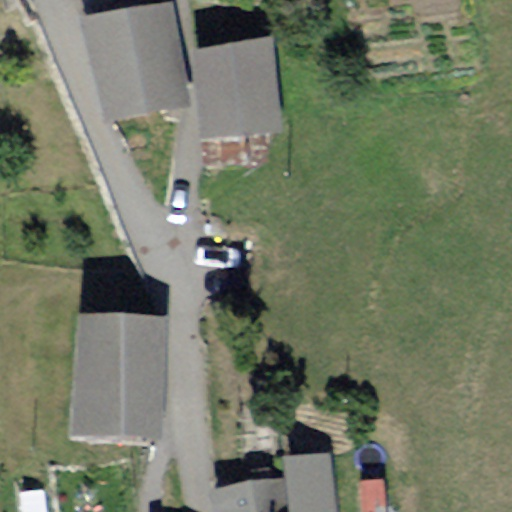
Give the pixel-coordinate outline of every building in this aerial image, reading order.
[(118,0),(83,0),(86,9),(118,0)] [(177,101),(167,7),(81,14),(110,113),(177,101)] [(278,127),(269,41),(194,49),(203,135),(278,127)] [(156,326),(77,323),(72,441),(152,444),(156,326)] [(335,511),(327,452),(286,458),(288,477),(293,511),(335,511)] [(218,487),(222,511),(293,511),(288,477),(218,487)]
